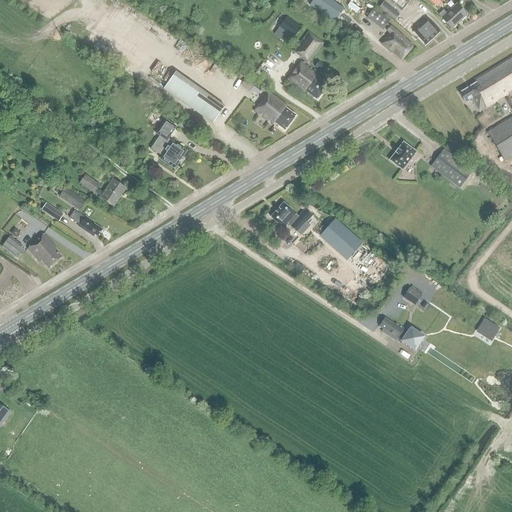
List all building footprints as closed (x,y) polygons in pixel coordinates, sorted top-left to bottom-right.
[(329,0),(312,0),(309,6),(333,22),(343,9),(329,0)] [(394,20),(399,14),(383,2),(379,7),(394,20)] [(443,10),(438,15),(441,18),(451,29),(466,15),(456,5),(446,14),(443,10)] [(382,30),(388,23),(387,23),(390,20),(374,8),(367,17),(382,30)] [(288,45),(301,27),(286,17),(274,34),(288,45)] [(421,25),(417,28),(411,34),(414,37),(417,37),(425,45),(439,32),(426,18),(420,24),(421,25)] [(403,40),(403,39),(389,27),(386,31),(390,34),(382,44),(392,53),(392,52),(401,59),(412,47),(403,40)] [(322,44),(308,33),(293,52),(303,60),(302,62),(304,64),(306,62),(307,63),(322,44)] [(475,83),(459,93),(465,103),(471,99),(479,112),(488,106),(511,93),(511,92),(511,56),(473,80),(475,83)] [(327,85),(321,80),(324,77),(319,73),(318,74),(304,64),(302,62),(301,61),(286,81),(303,94),(305,91),(316,100),(327,85)] [(314,67),(321,73),(325,67),(318,62),(314,67)] [(212,122),(224,104),(172,71),(161,89),(212,122)] [(245,77),(240,85),(249,91),(254,82),(245,77)] [(286,106),(268,92),(254,111),(272,125),(274,123),(284,130),(295,116),(285,108),(286,106)] [(511,117),(487,133),(505,161),(511,156),(511,117)] [(167,139),(176,127),(165,120),(155,134),(159,136),(151,149),(161,156),(159,159),(174,169),(186,151),(171,141),(167,139)] [(402,170),(415,152),(403,143),(397,149),(394,153),(389,160),(402,170)] [(430,167),(459,189),(472,171),(443,149),(430,167)] [(125,189),(112,180),(103,193),(96,189),(99,185),(85,175),(79,183),(93,193),(94,192),(100,197),(100,198),(113,207),(125,189)] [(64,186),(58,196),(79,209),(85,200),(64,186)] [(291,211),(283,203),(270,217),(279,225),(283,228),(287,223),(290,226),(296,232),(311,215),(305,210),(298,217),(295,215),(295,214),(291,211)] [(52,208),(51,207),(45,204),(41,210),(47,213),(47,214),(56,220),(60,213),(52,208)] [(85,217),(84,218),(74,211),(69,218),(75,222),(77,220),(81,223),(78,227),(93,236),(94,234),(97,236),(102,230),(93,224),(94,223),(85,217)] [(323,232),(350,257),(363,242),(336,218),(323,232)] [(48,269),(61,257),(54,249),(56,247),(43,234),(27,249),(39,262),(41,260),(48,269)] [(22,246),(9,237),(1,248),(14,257),(22,246)] [(421,295),(409,287),(402,298),(414,306),(421,295)] [(410,329),(406,334),(401,331),(403,329),(395,323),(394,325),(384,318),(379,327),(383,330),(381,332),(395,341),(396,339),(401,343),(401,341),(414,350),(423,337),(410,329)] [(492,339),(498,328),(484,320),(478,330),(492,339)] [(0,426),(10,413),(0,405),(0,426)]
